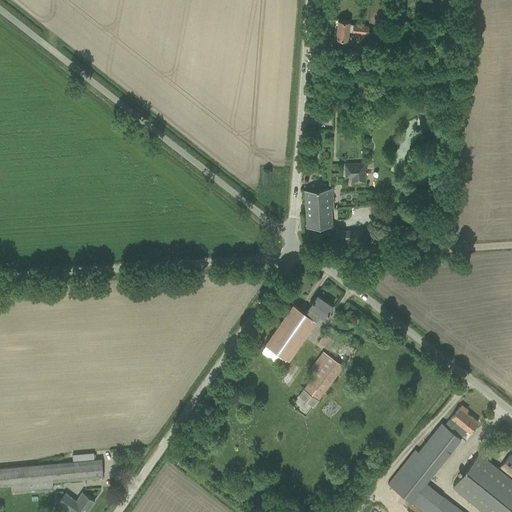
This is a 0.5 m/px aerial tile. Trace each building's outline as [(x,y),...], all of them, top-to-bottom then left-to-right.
[(371,0),(369,22),(379,23),(381,23),(385,23),(385,26),(380,26),(379,34),(378,46),(392,47),(393,35),(394,35),(395,24),(386,23),(388,0),(371,0)] [(368,34),(368,26),(353,24),(349,24),(349,21),(337,20),(335,38),(347,39),(348,31),(352,31),(352,32),(368,34)] [(415,114),(422,112),(417,95),(409,97),(411,102),(412,102),(415,114)] [(366,169),(366,162),(344,163),(345,178),(351,178),(351,183),(365,183),(365,169),(366,169)] [(270,170),(263,169),(262,183),(269,183),(270,170)] [(329,188),(304,189),(306,227),(332,225),(329,188)] [(332,232),(333,246),(343,245),(342,231),(332,232)] [(309,307),(305,312),(316,320),(320,315),(323,318),(332,306),(317,295),(308,307),(309,307)] [(261,351),(269,357),(281,366),(286,359),(288,360),(316,320),(305,312),(293,303),(265,343),(266,344),(261,351)] [(319,330),(311,342),(320,348),(328,336),(319,330)] [(312,374),(298,395),(314,407),(343,366),(333,358),(322,351),(308,372),(312,374)] [(325,404),(317,417),(324,420),(332,407),(325,404)] [(461,404),(444,425),(461,439),(468,431),(469,432),(477,422),(465,412),(467,409),(461,404)] [(415,449),(388,484),(422,511),(463,511),(427,482),(461,439),(444,425),(441,422),(418,451),(415,449)] [(511,511),(511,478),(478,451),(451,486),(484,511),(511,511)] [(511,456),(510,454),(499,468),(511,478),(511,456)] [(0,467),(0,485),(103,477),(101,459),(0,467)] [(86,511),(94,501),(82,492),(76,501),(65,494),(59,502),(70,509),(68,511),(86,511)]
